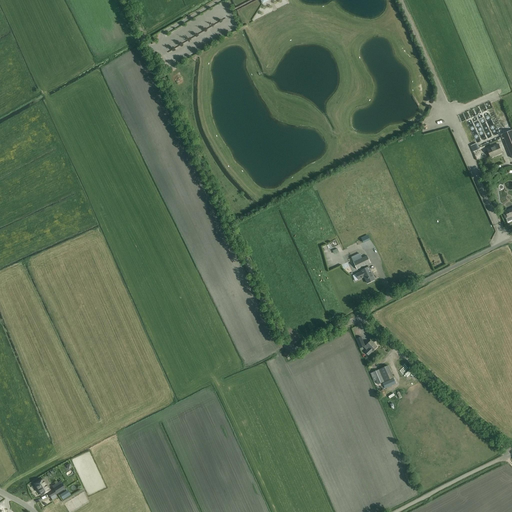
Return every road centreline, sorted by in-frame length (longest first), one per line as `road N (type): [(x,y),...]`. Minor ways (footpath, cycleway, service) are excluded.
road 1 (unclassified): [(359,320),(302,348),(283,342),(125,0)]
road 2 (unclassified): [(511,452),(359,320)]
road 3 (unclassified): [(511,239),(381,301),(359,320)]
road 4 (unclassified): [(396,511),(511,452)]
